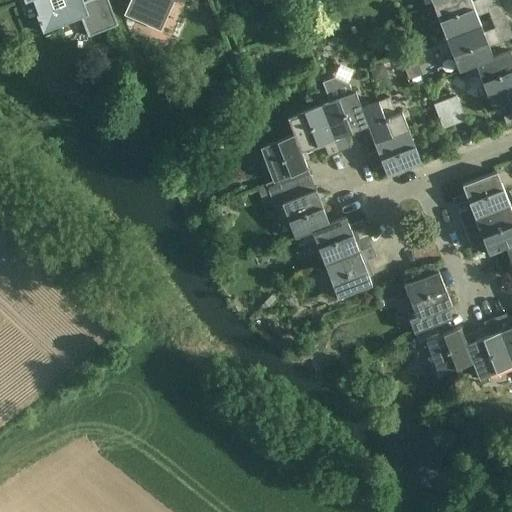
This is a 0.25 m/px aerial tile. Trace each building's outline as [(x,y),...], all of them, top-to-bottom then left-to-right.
[(44,32),(80,18),(88,36),(118,25),(108,0),(88,0),(84,2),(82,0),(25,0),(26,1),(28,0),(34,0),(40,14),(37,15),(44,32)] [(132,0),(127,14),(154,26),(161,10),(168,13),(173,0),(132,0)] [(446,38),(480,24),(471,0),(442,0),(433,4),(446,38)] [(487,8),(492,20),(504,15),(500,3),(487,8)] [(435,14),(432,6),(422,10),(426,18),(435,14)] [(496,31),(508,26),(504,15),(492,20),(496,31)] [(305,25),(309,33),(316,30),(312,21),(305,25)] [(480,24),(446,38),(460,72),(464,70),(477,65),(477,64),(493,58),(493,57),(480,24)] [(511,56),(510,50),(493,57),(493,58),(477,64),(477,65),(464,70),(468,78),(480,73),(490,98),(482,101),(486,112),(511,102),(506,91),(511,88),(511,56)] [(369,69),(374,82),(388,77),(382,63),(369,69)] [(330,100),(322,103),(340,151),(351,147),(346,134),(368,125),(362,107),(356,90),(352,91),(349,82),(333,76),(322,80),(330,100)] [(446,100),(455,124),(466,120),(457,96),(446,100)] [(368,125),(374,140),(408,127),(402,110),(394,113),(388,97),(379,100),(362,107),(368,125)] [(455,124),(446,100),(434,105),(443,128),(455,124)] [(340,151),(322,103),(288,116),(295,133),(302,151),(324,142),(329,155),(340,151)] [(511,124),(511,113),(503,116),(507,127),(511,124)] [(243,124),(227,114),(218,129),(228,135),(237,133),(243,124)] [(422,162),(408,127),(374,140),(387,175),(422,162)] [(295,185),(291,174),(308,168),(302,151),(295,133),(277,140),(260,146),(273,181),(266,184),(270,195),(295,185)] [(463,223),(510,204),(497,170),(463,184),(471,207),(459,212),(463,223)] [(317,189),(299,196),(295,185),(270,195),(274,206),(282,203),(295,237),(312,230),(330,223),(317,189)] [(489,252),(493,250),(506,245),(511,243),(511,208),(510,204),(463,223),(467,234),(480,229),(489,252)] [(325,264),(372,246),(368,234),(355,239),(346,216),(330,223),(312,230),(325,264)] [(364,261),(377,256),(372,246),(325,264),(338,298),(372,284),(364,261)] [(258,252),(261,262),(274,257),(270,247),(258,252)] [(448,306),(452,305),(439,270),(404,284),(418,318),(410,321),(415,332),(440,322),(453,317),(448,306)] [(496,317),(511,358),(511,325),(507,313),(496,317)] [(511,358),(496,317),(485,321),(490,334),(467,343),(473,361),(480,378),(511,365),(511,358)] [(444,333),(440,322),(415,332),(419,343),(427,340),(440,374),(473,361),(467,343),(461,326),(444,333)]
